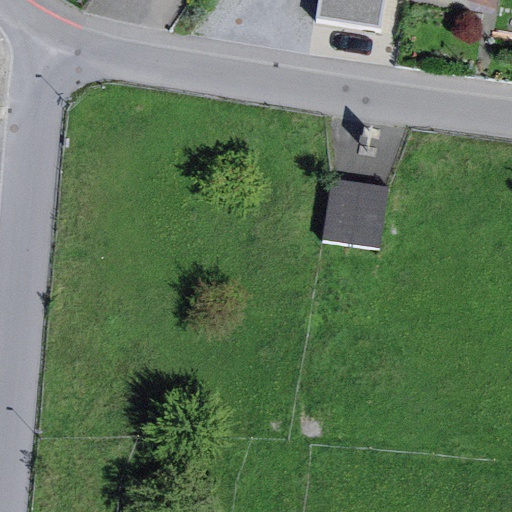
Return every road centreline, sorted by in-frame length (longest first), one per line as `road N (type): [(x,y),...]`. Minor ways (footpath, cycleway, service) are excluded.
road 1 (residential): [(4,511),(42,83),(61,44)]
road 2 (residential): [(61,44),(511,114)]
